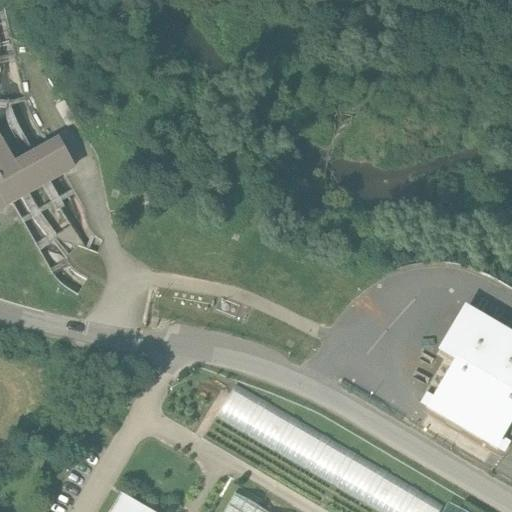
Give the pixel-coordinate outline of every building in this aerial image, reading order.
[(13,166),(0,142),(0,209),(18,199),(52,180),(70,169),(56,142),(33,155),(13,166)] [(511,340),(465,313),(439,356),(455,366),(434,400),(429,397),(423,407),(500,453),(507,442),(501,439),(511,420),(511,340)] [(439,511),(443,506),(236,386),(216,420),(375,511),(439,511)] [(146,511),(120,496),(110,511),(146,511)] [(259,511),(233,497),(224,511),(259,511)]
